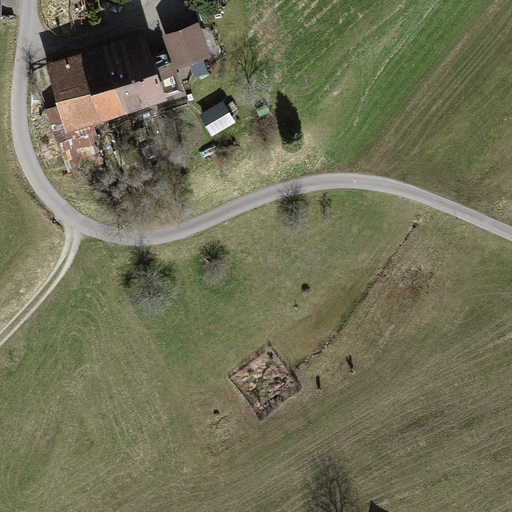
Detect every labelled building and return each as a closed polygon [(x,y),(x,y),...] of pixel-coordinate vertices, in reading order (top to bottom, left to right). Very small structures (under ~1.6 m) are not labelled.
[(200,18),(165,32),(178,64),(214,50),(200,18)] [(83,49),(102,113),(162,95),(142,31),(83,49)] [(102,113),(83,49),(47,60),(61,104),(67,124),(93,116),(102,113)] [(223,99),(200,113),(212,133),(236,119),(223,99)] [(48,108),(66,166),(104,154),(93,116),(67,124),(61,104),(48,108)]
